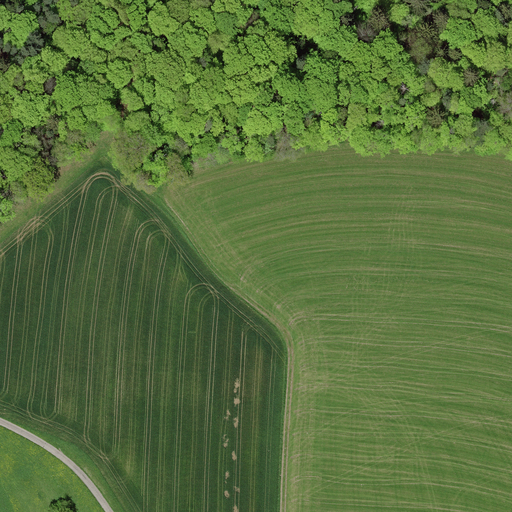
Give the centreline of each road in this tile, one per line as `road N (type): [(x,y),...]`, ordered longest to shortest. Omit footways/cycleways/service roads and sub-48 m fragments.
road 1 (track): [(284,511),(288,335),(230,286),(186,230),(115,99),(106,50),(68,0)]
road 2 (track): [(0,113),(68,65),(168,39),(388,41),(511,62)]
road 3 (unclassified): [(0,421),(84,475),(110,511)]
